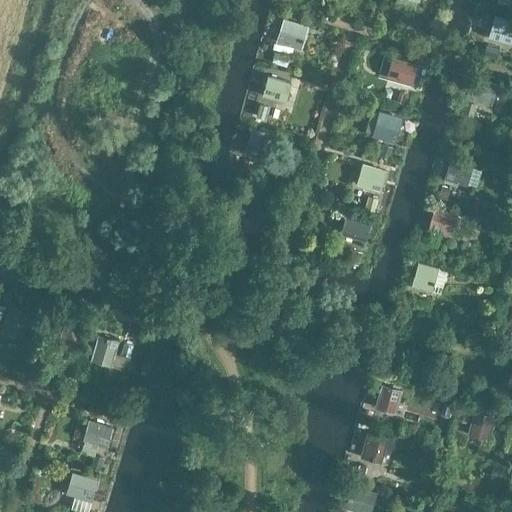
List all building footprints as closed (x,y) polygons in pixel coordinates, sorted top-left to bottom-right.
[(511,41),(511,16),(495,12),(489,35),(511,41)] [(291,42),(297,21),(274,14),(268,35),(291,42)] [(413,49),(386,41),(379,66),(406,73),(413,49)] [(501,73),(471,65),(465,87),(495,95),(501,73)] [(288,100),(294,79),(270,71),(263,92),(288,100)] [(366,132),(397,141),(404,116),(373,107),(366,132)] [(243,118),(236,143),(259,150),(266,124),(243,118)] [(434,174),(445,176),(450,155),(439,153),(434,174)] [(370,186),(376,165),(354,158),(347,179),(370,186)] [(480,183),(481,164),(448,162),(447,181),(480,183)] [(448,223),(454,202),(432,196),(425,216),(448,223)] [(341,230),(368,238),(373,220),(347,212),(341,230)] [(418,259),(412,283),(444,291),(450,267),(418,259)] [(511,316),(511,294),(497,290),(491,311),(511,316)] [(22,299),(0,292),(0,324),(13,329),(22,299)] [(47,314),(40,340),(62,346),(70,321),(47,314)] [(91,358),(112,365),(121,338),(100,331),(91,358)] [(397,401),(403,380),(381,374),(374,394),(397,401)] [(471,422),(475,407),(462,404),(459,420),(471,422)] [(491,436),(496,413),(475,408),(469,431),(491,436)] [(511,436),(511,413),(502,411),(496,432),(511,436)] [(98,453),(100,442),(111,444),(115,421),(88,416),(82,450),(98,453)] [(364,455),(383,460),(390,435),(372,429),(364,455)] [(78,494),(84,473),(61,466),(55,487),(78,494)] [(360,511),(366,491),(343,484),(337,505),(360,511)]
